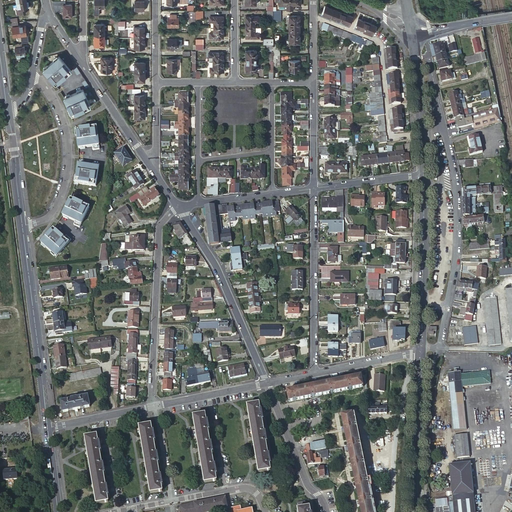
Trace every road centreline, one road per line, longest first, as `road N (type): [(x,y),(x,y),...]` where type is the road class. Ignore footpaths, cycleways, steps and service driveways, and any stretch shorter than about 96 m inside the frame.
road 1 (residential): [(419,351),(439,348),(457,258),(457,202),(442,128)]
road 2 (residential): [(178,206),(159,228),(152,405)]
road 3 (residential): [(22,226),(47,427)]
road 4 (residential): [(178,206),(267,382)]
road 5 (residential): [(314,188),(311,373)]
road 6 (residential): [(33,74),(55,98),(69,158),(51,214),(22,226)]
road 7 (secondary): [(419,351),(424,175)]
road 8 (secondary): [(414,511),(419,351)]
road 9 (track): [(0,309),(17,305),(0,178)]
road 10 (residential): [(133,508),(242,488),(255,493),(263,511)]
road 11 (residential): [(267,382),(326,511)]
road 12 (residential): [(76,55),(148,162)]
